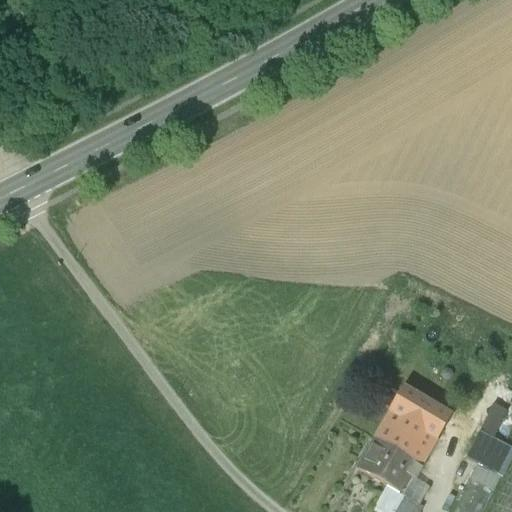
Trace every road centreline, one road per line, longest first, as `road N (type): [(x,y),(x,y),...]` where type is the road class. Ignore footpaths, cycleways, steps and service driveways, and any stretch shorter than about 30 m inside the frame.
road 1 (track): [(267,511),(211,452),(52,242),(0,155)]
road 2 (secondary): [(378,0),(0,201)]
